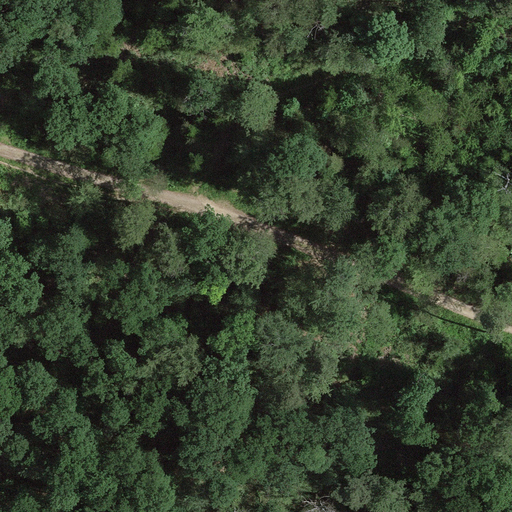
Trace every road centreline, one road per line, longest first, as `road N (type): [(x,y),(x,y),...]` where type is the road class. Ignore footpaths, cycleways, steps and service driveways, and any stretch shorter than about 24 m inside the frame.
road 1 (track): [(511,313),(196,211),(0,162)]
road 2 (track): [(196,211),(219,138),(261,103),(418,48),(505,0)]
